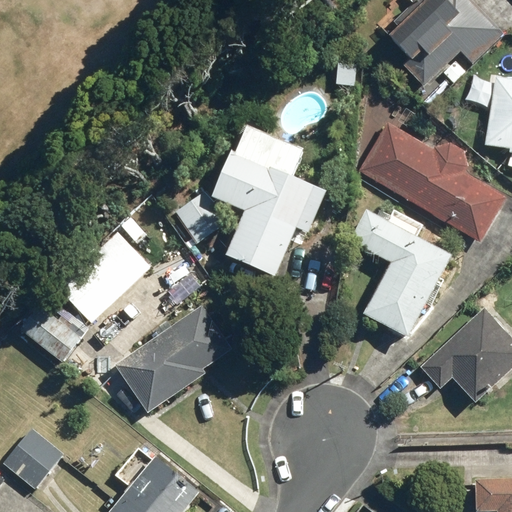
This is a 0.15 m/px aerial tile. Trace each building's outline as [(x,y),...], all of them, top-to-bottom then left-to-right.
[(397,59),(425,87),(462,50),(473,62),(503,32),(470,0),(411,0),(415,4),(386,32),(405,51),(397,59)] [(511,79),(495,77),(483,148),(511,152),(511,79)] [(303,152),(238,127),(208,202),(242,216),(224,262),(276,283),(296,233),(308,237),(326,193),(292,180),(303,152)] [(384,128),(357,173),(480,246),(507,202),(465,176),(468,171),(466,153),(451,144),(433,149),(429,155),(384,128)] [(219,229),(197,198),(175,213),(198,244),(219,229)] [(362,317),(407,342),(452,258),(418,239),(424,228),(392,210),(385,223),(366,212),(349,245),(389,267),(362,317)] [(121,237),(61,295),(91,325),(150,268),(121,237)] [(202,307),(113,367),(147,417),(207,376),(204,371),(232,352),(202,307)] [(511,341),(483,310),(419,369),(439,390),(450,380),(475,407),(511,373),(511,341)] [(81,339),(48,313),(36,328),(69,354),(81,339)] [(32,428),(1,465),(35,493),(65,456),(32,428)] [(155,458),(110,511),(185,511),(200,494),(155,458)] [(511,511),(511,479),(473,480),(473,511),(511,511)] [(234,511),(218,499),(208,511),(234,511)]
